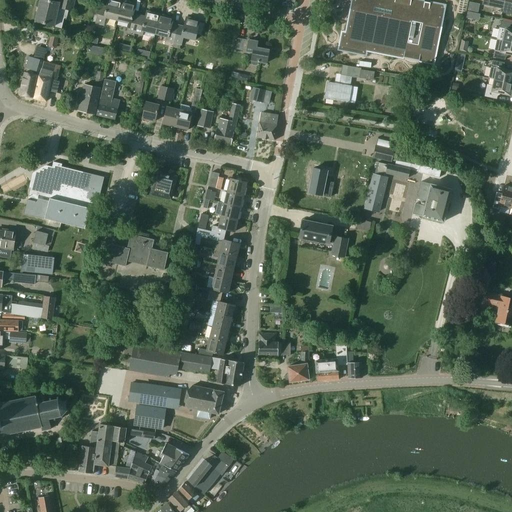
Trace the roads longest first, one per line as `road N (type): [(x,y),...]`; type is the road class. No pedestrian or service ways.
road 1 (residential): [(273,170),(0,101)]
road 2 (residential): [(511,385),(346,384),(252,404)]
road 3 (residential): [(252,404),(258,232),(273,170)]
road 4 (residential): [(162,497),(128,484),(0,471)]
road 5 (residential): [(273,170),(301,18)]
road 6 (residential): [(162,497),(252,404)]
